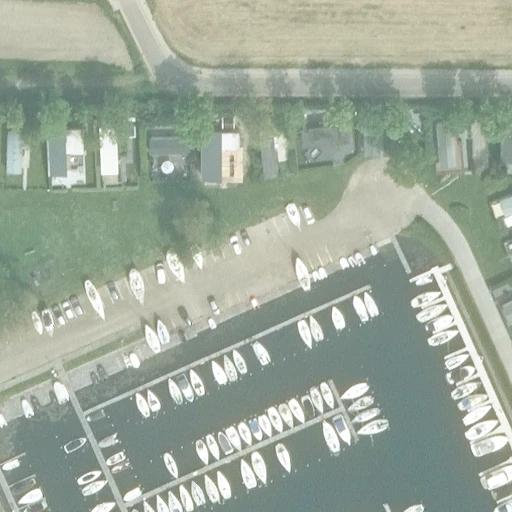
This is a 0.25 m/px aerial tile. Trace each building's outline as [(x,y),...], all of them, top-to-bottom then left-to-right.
[(306,0),(188,0),(188,30),(306,31),(306,0)] [(443,0),(330,0),(330,31),(443,32),(443,0)] [(511,0),(467,0),(467,32),(511,31),(511,0)] [(306,107),(294,109),(296,120),(308,119),(306,107)] [(110,110),(93,111),(94,123),(111,122),(110,110)] [(488,114),(476,114),(476,122),(488,122),(488,114)] [(311,131),(352,126),(351,116),(309,121),(311,131)] [(470,118),(459,118),(459,127),(470,127),(470,118)] [(217,122),(206,122),(206,134),(217,134),(217,122)] [(80,124),(68,125),(68,133),(80,133),(80,124)] [(184,124),(175,124),(175,135),(185,135),(184,124)] [(134,125),(122,125),(123,135),(134,135),(134,125)] [(271,125),(259,126),(260,135),(272,134),(271,125)] [(511,179),(503,183),(511,202),(511,201),(511,179)]
